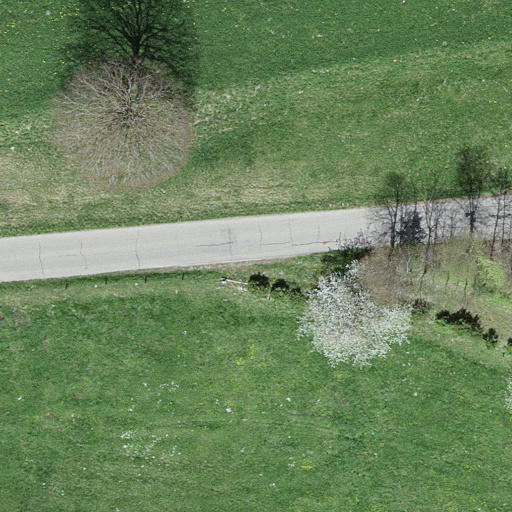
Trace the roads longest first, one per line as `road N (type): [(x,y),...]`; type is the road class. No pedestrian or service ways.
road 1 (unclassified): [(0,256),(511,215)]
road 2 (track): [(188,241),(407,286),(511,321)]
